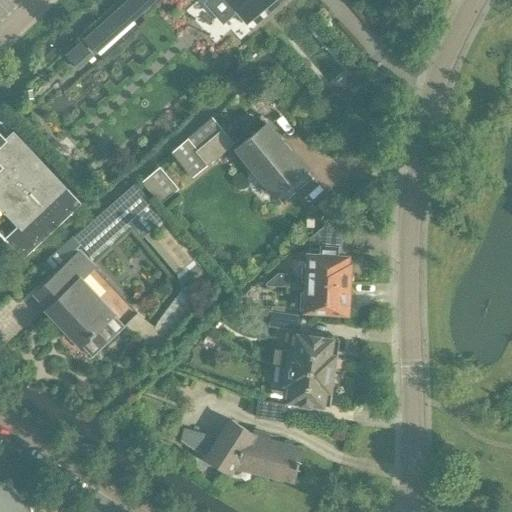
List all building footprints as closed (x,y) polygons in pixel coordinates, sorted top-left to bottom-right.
[(210,0),(207,3),(224,22),(236,11),(247,22),(271,0),(210,0)] [(216,122),(175,156),(193,178),(223,153),(227,158),(227,159),(237,151),(232,145),(234,143),(216,122)] [(237,151),(227,159),(242,178),(254,168),(282,202),(312,178),(304,168),(304,169),(268,126),(269,125),(267,123),(267,124),(237,148),(239,149),(237,151)] [(0,219),(1,220),(10,212),(20,224),(4,239),(23,259),(24,258),(21,255),(76,203),(11,134),(4,141),(0,136),(0,219)] [(177,191),(159,168),(140,183),(159,206),(177,191)] [(307,281),(307,282),(352,284),(353,265),(347,265),(348,257),(337,256),(337,250),(308,249),(308,253),(299,252),(299,260),(298,260),(298,264),(308,265),(308,266),(306,266),(305,281),(307,281)] [(53,277),(36,293),(49,307),(47,309),(68,332),(80,345),(113,314),(80,279),(93,267),(79,252),(53,277)] [(280,275),(278,275),(268,285),(268,286),(280,286),(280,275)] [(288,286),(288,276),(280,275),(280,286),(288,286)] [(352,284),(307,282),(306,294),(304,294),(303,308),(306,308),(306,310),(350,312),(352,284)] [(269,327),(296,330),(298,316),(271,312),(269,327)] [(282,349),(280,366),(332,373),(334,356),(329,355),(331,339),(319,338),(320,336),(310,335),(310,337),(298,335),(296,351),(282,349)] [(332,373),(280,366),(278,383),(291,384),(289,400),(301,401),(301,403),(311,404),(311,403),(323,404),(325,389),(330,390),(332,373)] [(257,415),(283,419),(286,404),(259,401),(257,415)] [(220,437),(207,458),(208,459),(210,455),(231,468),(229,472),(230,473),(238,460),(258,465),(257,470),(294,479),(301,450),(255,439),(252,437),(254,434),(232,420),(220,437)] [(0,511),(32,511),(31,508),(29,503),(25,500),(11,487),(8,484),(3,483),(0,482),(0,511)]
